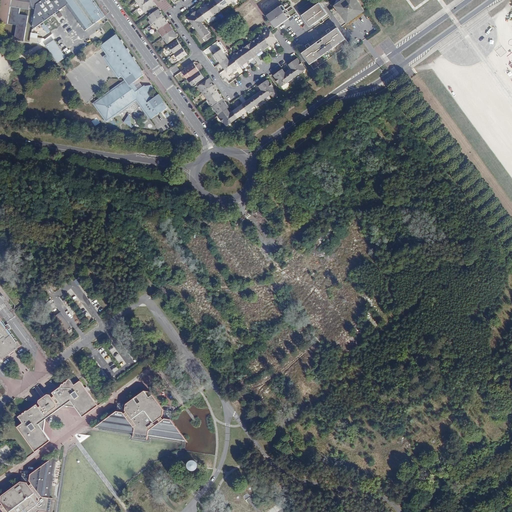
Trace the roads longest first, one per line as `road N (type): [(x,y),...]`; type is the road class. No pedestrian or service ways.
road 1 (track): [(437,186),(419,199),(345,215),(312,263),(265,289),(152,290)]
road 2 (secondary): [(468,0),(258,149)]
road 3 (secondary): [(0,139),(174,167)]
road 4 (residential): [(202,133),(107,0)]
